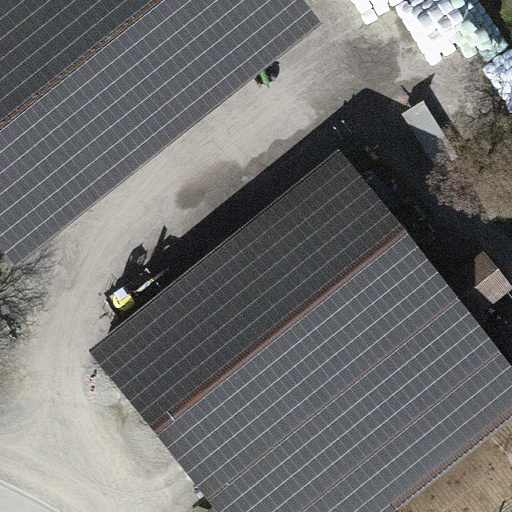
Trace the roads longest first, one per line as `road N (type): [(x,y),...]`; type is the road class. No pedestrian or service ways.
road 1 (unknown): [(369,92),(222,197),(102,313),(18,437)]
road 2 (track): [(119,511),(78,461),(0,429)]
